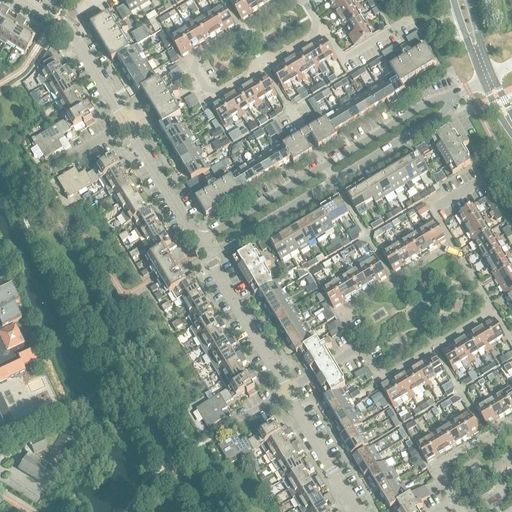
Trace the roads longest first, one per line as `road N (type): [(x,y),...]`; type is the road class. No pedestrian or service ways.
road 1 (residential): [(203,83),(211,96),(324,30),(305,0)]
road 2 (residential): [(364,345),(343,309),(453,244)]
road 3 (residential): [(364,345),(383,379),(494,311)]
road 4 (residential): [(288,392),(208,255)]
road 5 (residential): [(332,179),(444,112),(451,97)]
road 6 (residential): [(451,97),(431,99),(324,166)]
road 7 (residential): [(208,255),(332,179)]
road 8 (residential): [(324,166),(201,242)]
road 9 (residential): [(360,511),(288,392)]
road 10 (residential): [(201,242),(130,127)]
road 11 (residential): [(455,501),(435,466),(511,420)]
road 12 (residential): [(196,72),(189,58),(285,0)]
